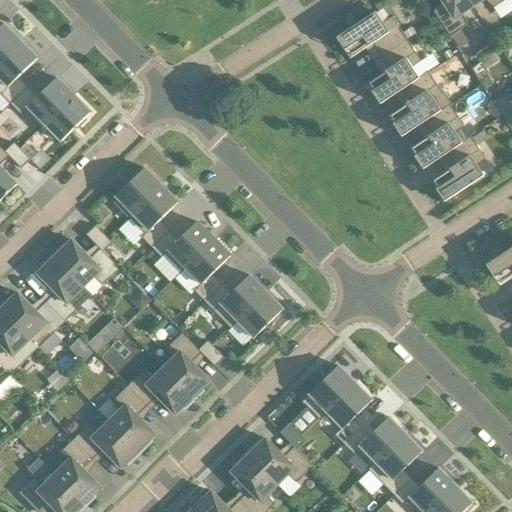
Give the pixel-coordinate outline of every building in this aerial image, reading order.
[(463,15),(474,8),(468,0),(440,0),(445,7),(435,14),(434,13),(450,38),(467,27),(463,15)] [(508,0),(468,0),(474,8),(485,0),(494,9),(508,0)] [(382,57),(407,41),(393,19),(383,25),(375,12),(362,20),(363,22),(335,40),(342,52),(344,51),(350,60),(374,45),(382,57)] [(0,62),(21,42),(4,25),(0,29),(0,62)] [(412,28),(403,34),(407,40),(416,34),(412,28)] [(419,79),(412,69),(422,63),(407,41),(382,57),(390,70),(367,85),(373,95),(371,96),(379,107),(404,90),(403,90),(419,79)] [(1,95),(11,105),(28,88),(19,78),(38,59),(21,42),(0,62),(0,80),(8,88),(1,95)] [(443,55),(447,61),(453,57),(449,51),(443,55)] [(456,72),(468,65),(464,57),(440,71),(445,80),(457,73),(456,72)] [(450,106),(451,106),(452,105),(444,93),(442,94),(428,73),(419,79),(403,90),(404,90),(412,102),(388,118),(394,127),(393,128),(400,139),(425,123),(425,122),(450,106)] [(28,108),(45,126),(74,97),(57,80),(38,98),(28,88),(11,105),(21,115),(28,108)] [(511,91),(493,103),(508,126),(511,123),(511,91)] [(74,97),(45,126),(61,143),(91,114),(74,97)] [(465,128),(451,106),(450,106),(425,122),(425,123),(433,135),(410,150),(416,160),(414,161),(422,172),(447,155),(446,155),(462,144),(455,134),(465,128)] [(489,139),(484,132),(472,139),(477,147),(489,139)] [(446,155),(447,155),(455,167),(431,183),(437,192),(436,193),(443,204),(471,186),(472,188),(485,179),(477,166),(486,160),(471,138),(462,144),(446,155)] [(26,143),(19,149),(30,160),(37,154),(26,143)] [(9,158),(21,170),(30,160),(19,149),(14,144),(4,153),(9,158)] [(0,202),(17,186),(0,168),(0,166),(9,158),(4,153),(0,148),(0,202)] [(112,202),(130,220),(163,187),(145,169),(144,170),(142,168),(131,178),(134,181),(112,202)] [(179,204),(163,187),(130,220),(145,235),(142,238),(152,248),(169,231),(160,222),(179,204)] [(168,252),(184,269),(214,240),(198,223),(179,242),(169,231),(152,248),(162,258),(168,252)] [(96,227),(87,236),(103,253),(113,244),(96,227)] [(231,257),(214,240),(184,269),(201,286),(195,292),(205,302),(222,286),(212,276),(231,257)] [(62,247),(53,256),(84,288),(94,278),(103,286),(119,270),(100,250),(90,260),(72,241),(64,249),(62,247)] [(511,247),(511,248),(511,249),(485,268),(492,279),(494,278),(500,287),(511,279),(511,247)] [(92,296),(84,288),(53,256),(44,265),(45,267),(38,275),(56,294),(46,303),(65,323),(92,296)] [(238,323),(268,294),(250,276),(231,295),(230,294),(223,287),(222,286),(205,302),(231,330),(238,323)] [(0,310),(38,349),(65,323),(46,303),(36,312),(18,294),(12,300),(11,298),(0,308),(0,310)] [(284,311),(268,294),(238,323),(255,339),(284,311)] [(0,364),(11,376),(38,349),(0,310),(0,344),(2,346),(0,348),(0,364)] [(164,369),(195,401),(204,392),(202,390),(210,382),(192,364),(202,354),(182,334),(166,350),(173,360),(164,369)] [(96,355),(106,345),(97,336),(87,346),(96,355)] [(70,349),(85,365),(94,356),(80,340),(70,349)] [(215,368),(225,359),(209,342),(199,351),(215,368)] [(0,386),(11,376),(0,364),(0,386)] [(356,385),(339,367),(302,403),(320,421),(327,414),(356,385)] [(185,410),(195,401),(164,369),(153,379),(144,372),(127,388),(146,408),(156,398),(175,416),(183,408),(185,410)] [(361,428),(353,420),(372,401),(356,385),(327,414),(342,429),(335,436),(344,445),(361,428)] [(137,418),(146,408),(127,388),(112,403),(119,413),(109,422),(140,454),(152,443),(150,441),(156,435),(137,418)] [(405,435),(389,418),(370,437),(361,428),(344,445),(353,455),(357,451),(372,467),(405,435)] [(129,466),(140,454),(109,422),(99,432),(90,425),(74,441),(93,460),(103,451),(121,469),(127,464),(129,466)] [(289,425),(280,434),(294,448),(297,451),(306,442),(289,425)] [(412,480),(403,471),(423,452),(405,435),(372,467),(369,470),(395,496),(412,480)] [(247,455),(278,486),(288,476),(297,484),(313,468),(297,451),(294,448),(284,458),(266,439),(260,445),(258,443),(247,455)] [(83,470),(93,460),(74,441),(57,457),(65,466),(55,476),(86,507),(95,498),(93,496),(101,489),(83,470)] [(268,496),(278,486),(247,455),(235,466),(237,468),(231,473),(249,492),(239,501),(249,511),(268,511),(275,505),(268,496)] [(81,511),(86,507),(55,476),(40,461),(30,472),(36,478),(19,494),(36,511),(40,511),(48,504),(56,511),(81,511)] [(416,511),(431,511),(457,487),(439,469),(420,488),(412,480),(395,496),(403,506),(407,502),(416,511)] [(473,504),(457,487),(431,511),(469,511),(474,507),(472,505),(473,504)] [(249,511),(239,501),(230,511),(211,493),(203,500),(202,498),(192,508),(196,511),(249,511)]
